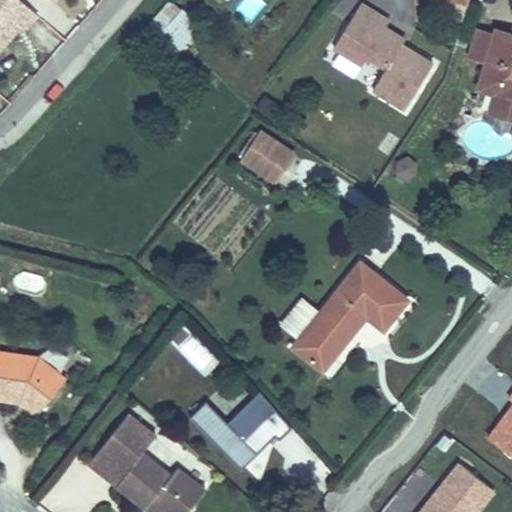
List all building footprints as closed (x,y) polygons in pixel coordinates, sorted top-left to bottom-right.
[(0,0),(0,53),(24,27),(27,30),(39,16),(20,0),(0,0)] [(171,61),(202,27),(171,0),(169,0),(140,34),(171,61)] [(262,0),(242,0),(234,9),(250,23),(267,4),(262,0)] [(427,0),(426,4),(442,9),(444,0),(446,0),(468,6),(469,0),(427,0)] [(406,38),(386,26),(390,19),(363,3),(335,50),(362,66),(367,58),(386,70),(373,92),(404,111),(434,62),(403,43),(406,38)] [(485,62),(476,89),(494,95),(488,113),(511,120),(511,32),(495,27),(493,33),(476,28),(467,56),(485,62)] [(276,185),(296,153),(261,130),(240,162),(276,185)] [(384,333),(411,300),(361,259),(319,311),(296,339),(289,347),(323,375),(368,320),(384,333)] [(296,339),(319,311),(301,296),(278,324),(296,339)] [(193,337),(183,348),(205,369),(215,358),(193,337)] [(42,358),(59,372),(72,357),(54,342),(42,358)] [(24,392),(45,407),(67,378),(59,372),(42,358),(39,355),(0,350),(0,401),(19,403),(24,392)] [(37,417),(45,407),(24,392),(19,403),(37,417)] [(259,393),(228,423),(206,401),(190,417),(243,470),(276,437),(280,442),(294,428),(259,393)] [(145,510),(149,505),(173,474),(145,452),(158,434),(130,413),(105,445),(121,457),(117,463),(127,471),(114,487),(145,510)] [(88,467),(114,487),(127,471),(117,463),(121,457),(105,445),(88,467)] [(474,511),(494,487),(460,460),(419,511),(474,511)] [(188,511),(207,489),(178,467),(173,474),(149,505),(157,511),(188,511)]
